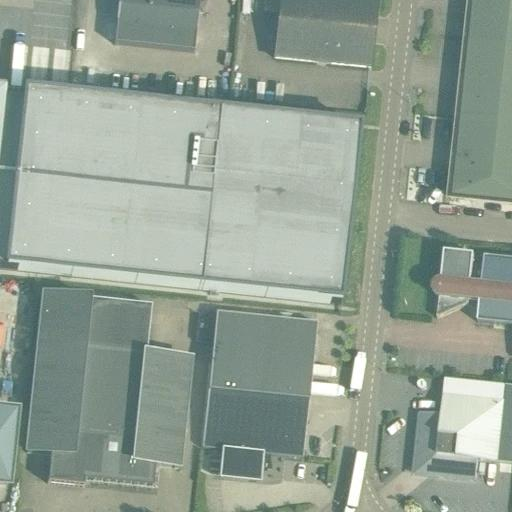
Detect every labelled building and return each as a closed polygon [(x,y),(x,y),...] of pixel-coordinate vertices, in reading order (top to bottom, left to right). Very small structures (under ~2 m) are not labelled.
[(116,0),(116,10),(156,14),(157,0),(116,0)] [(157,0),(156,14),(197,19),(199,3),(198,3),(198,0),(157,0)] [(266,0),(265,14),(276,16),(278,0),(266,0)] [(279,0),(273,60),(351,68),(369,70),(376,2),(358,0),(279,0)] [(511,0),(470,0),(450,200),(511,206),(511,0)] [(112,47),(152,51),(156,14),(116,10),(114,25),(112,47)] [(156,14),(152,51),(193,55),(195,33),(196,33),(197,19),(156,14)] [(0,270),(338,306),(357,131),(227,117),(66,100),(2,93),(0,92),(0,270)] [(474,257),(444,254),(437,320),(438,320),(468,306),(469,302),(479,304),(477,324),(511,327),(511,261),(484,258),(483,271),(472,270),(474,257)] [(49,457),(46,486),(83,489),(84,483),(152,491),(154,469),(177,471),(189,363),(145,358),(150,309),(42,298),(26,455),(49,457)] [(219,453),(217,477),(261,481),(264,457),(302,461),(308,404),(316,326),(215,316),(207,393),(201,451),(219,453)] [(421,415),(415,477),(475,483),(477,463),(498,465),(511,466),(511,388),(505,388),(445,382),(443,398),(441,417),(421,415)] [(0,486),(7,487),(14,415),(0,413),(0,486)]
